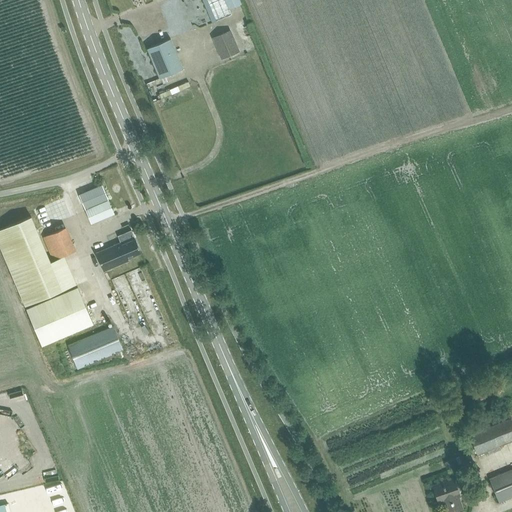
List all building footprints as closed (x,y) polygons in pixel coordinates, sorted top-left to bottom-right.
[(203,0),(213,22),(231,14),(229,9),(241,4),(239,0),(203,0)] [(239,52),(230,30),(212,38),(221,59),(239,52)] [(183,68),(171,38),(147,48),(160,78),(183,68)] [(90,222),(113,213),(102,183),(78,192),(90,222)] [(0,245),(25,305),(62,289),(76,284),(64,255),(50,260),(31,216),(0,228),(0,245)] [(96,249),(103,269),(141,255),(131,228),(116,234),(118,241),(96,249)] [(114,325),(67,340),(74,362),(121,348),(114,325)] [(475,421),(465,424),(477,454),(488,450),(489,453),(501,448),(500,445),(511,439),(511,418),(507,405),(492,411),(493,413),(475,421)] [(456,458),(444,462),(446,468),(458,464),(456,458)] [(511,468),(489,478),(499,502),(511,496),(511,468)] [(453,478),(433,485),(437,497),(441,495),(446,511),(449,511),(462,507),(456,491),(458,490),(453,478)]
